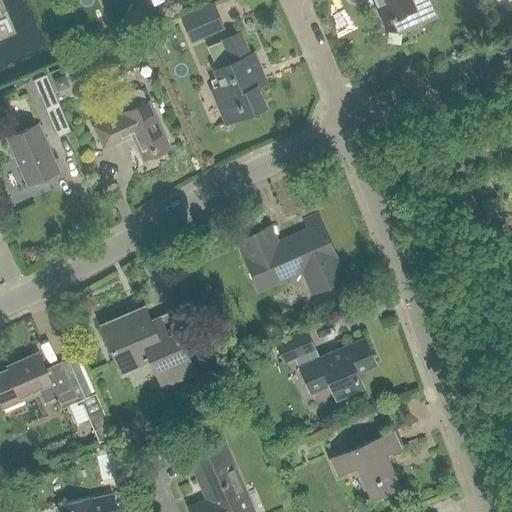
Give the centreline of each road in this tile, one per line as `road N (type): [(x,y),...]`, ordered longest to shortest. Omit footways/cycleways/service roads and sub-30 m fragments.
road 1 (residential): [(489,511),(351,133)]
road 2 (residential): [(0,309),(225,187),(351,133)]
road 3 (residential): [(351,133),(511,60)]
road 4 (residential): [(351,133),(293,0)]
